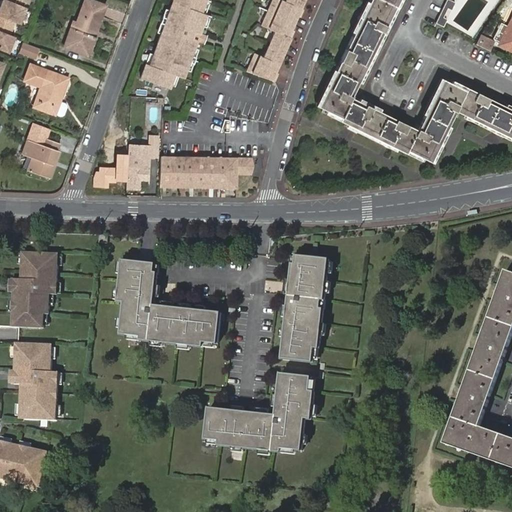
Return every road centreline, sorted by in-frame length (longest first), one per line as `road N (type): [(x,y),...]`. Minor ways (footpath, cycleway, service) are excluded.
road 1 (tertiary): [(511,184),(365,208),(266,212)]
road 2 (residential): [(145,0),(69,209)]
road 3 (residential): [(330,0),(287,116),(266,212)]
road 4 (tertiary): [(266,212),(69,209)]
road 5 (residential): [(511,87),(406,35),(424,0)]
